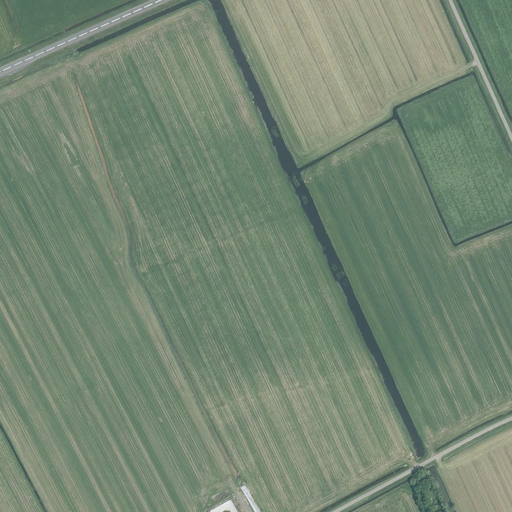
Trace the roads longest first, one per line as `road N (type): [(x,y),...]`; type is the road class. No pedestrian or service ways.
road 1 (unclassified): [(333,511),(511,418)]
road 2 (primary): [(0,72),(160,0)]
